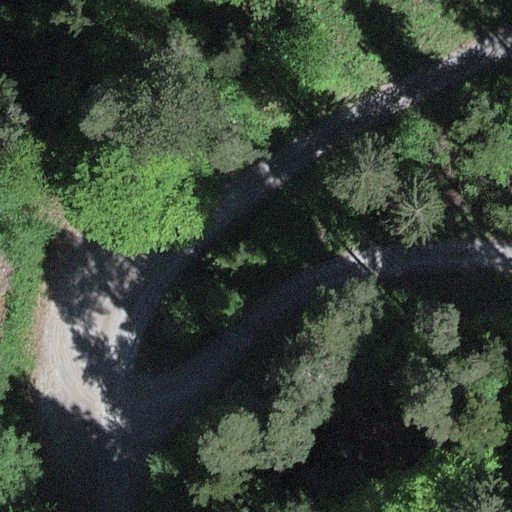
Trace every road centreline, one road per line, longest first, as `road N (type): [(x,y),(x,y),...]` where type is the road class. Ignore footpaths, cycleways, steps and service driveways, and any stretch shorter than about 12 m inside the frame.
road 1 (track): [(511,40),(315,133),(159,264),(100,359),(116,439)]
road 2 (track): [(116,439),(274,307),(461,249),(511,256)]
